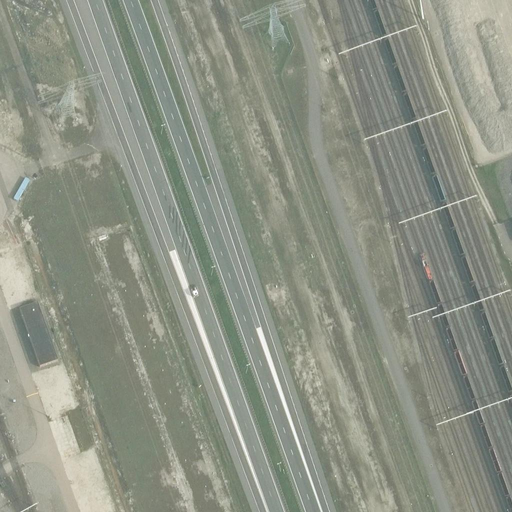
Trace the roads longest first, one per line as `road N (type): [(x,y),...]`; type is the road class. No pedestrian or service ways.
road 1 (trunk): [(69,0),(262,511)]
road 2 (trunk): [(312,511),(128,0)]
road 3 (trunk): [(94,0),(275,511)]
road 4 (trunk): [(325,511),(153,0)]
road 5 (track): [(410,0),(495,224)]
